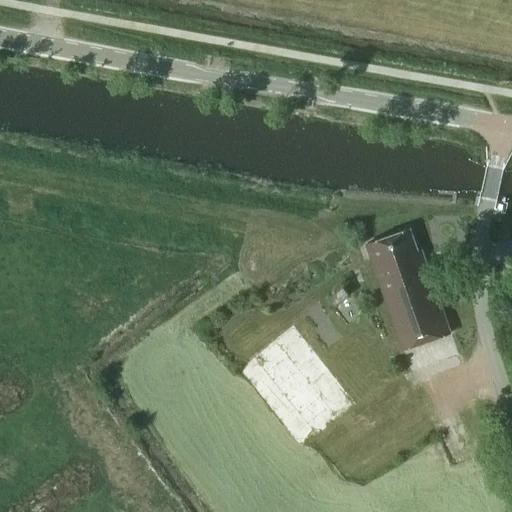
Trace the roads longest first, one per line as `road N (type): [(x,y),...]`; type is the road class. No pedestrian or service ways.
road 1 (tertiary): [(501,124),(0,36)]
road 2 (unclassified): [(511,415),(482,318),(480,264),(501,124)]
